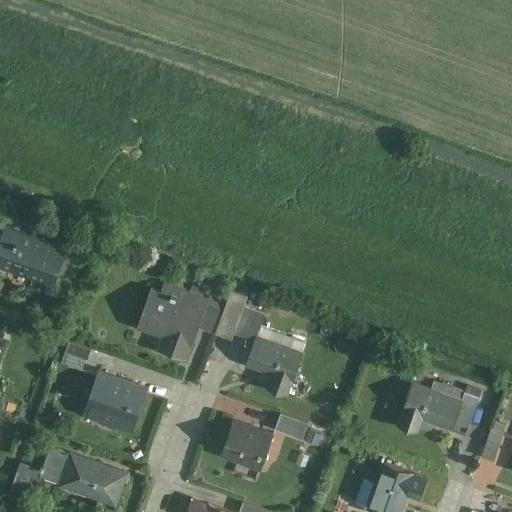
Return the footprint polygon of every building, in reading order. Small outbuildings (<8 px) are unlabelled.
[(1,222),(0,226),(0,265),(57,282),(68,241),(1,222)] [(221,303),(149,279),(133,325),(161,335),(157,347),(187,357),(198,325),(212,329),(221,303)] [(307,340),(259,323),(245,362),(270,371),(265,385),(288,393),(307,340)] [(64,360),(87,367),(94,343),(72,336),(64,360)] [(135,435),(150,387),(95,369),(80,417),(135,435)] [(470,393),(411,376),(398,423),(419,429),(422,417),(460,428),(470,393)] [(490,401),(476,452),(494,458),(509,406),(490,401)] [(280,414),(275,431),(301,438),(305,420),(280,414)] [(275,431),(233,418),(221,458),(263,471),(275,431)] [(116,503),(127,469),(51,445),(45,465),(24,459),(13,494),(36,502),(42,480),(116,503)] [(365,505),(385,511),(398,511),(404,494),(420,499),(428,473),(380,458),(365,505)] [(235,511),(193,493),(185,511),(277,511),(240,497),(235,511)]
